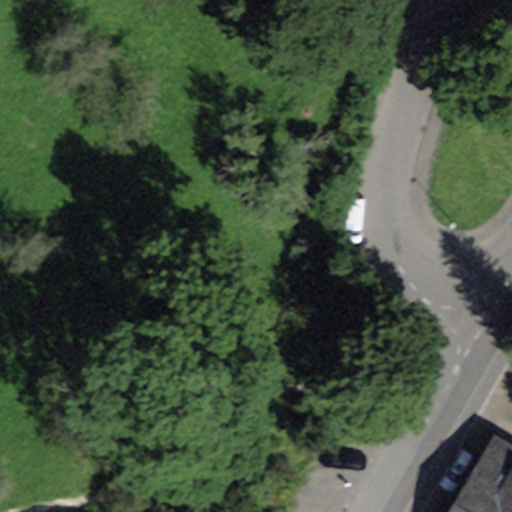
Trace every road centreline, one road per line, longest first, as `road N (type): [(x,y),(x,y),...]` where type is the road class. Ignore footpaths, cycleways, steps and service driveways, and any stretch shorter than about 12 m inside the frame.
road 1 (residential): [(439,0),(381,186),(379,217),(400,260),(491,316)]
road 2 (residential): [(491,316),(384,511)]
